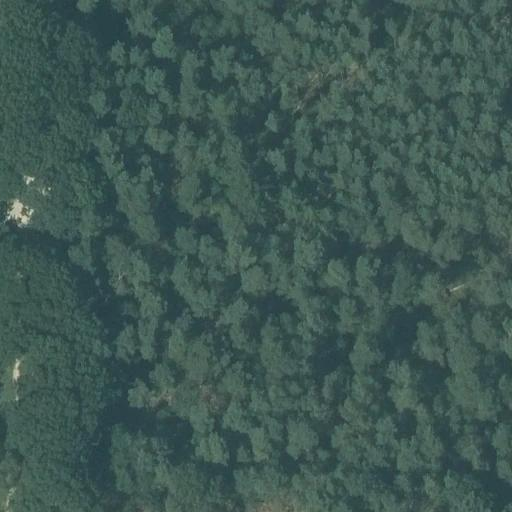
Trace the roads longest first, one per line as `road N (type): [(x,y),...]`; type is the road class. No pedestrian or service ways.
road 1 (track): [(28,204),(15,511)]
road 2 (track): [(0,212),(28,204),(40,0)]
